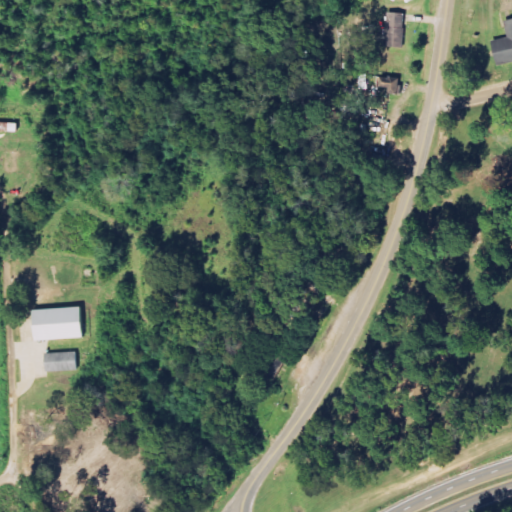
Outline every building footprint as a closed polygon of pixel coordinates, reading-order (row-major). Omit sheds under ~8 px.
[(409,13),(391,13),(390,47),(408,47),(409,13)] [(511,20),(509,20),(511,37),(511,38),(497,40),(501,62),(511,60),(511,20)] [(391,95),(403,95),(404,77),(384,76),(383,89),(391,90),(391,95)] [(39,309),(40,341),(89,339),(88,308),(39,309)] [(51,372),(82,371),(82,353),(50,354),(51,372)]
